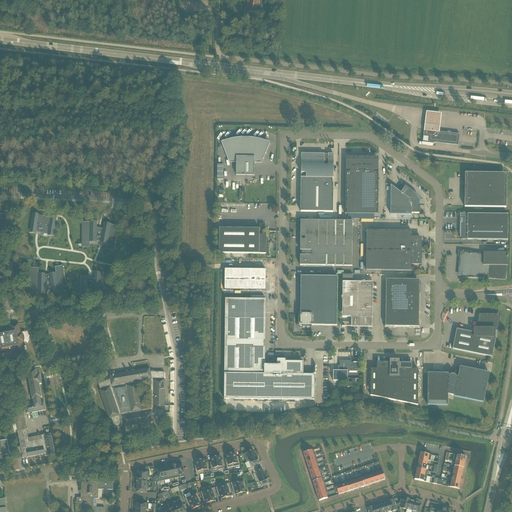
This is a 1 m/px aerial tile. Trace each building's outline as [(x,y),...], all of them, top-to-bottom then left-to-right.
[(248,12),(257,13),(258,5),(259,6),(259,1),(248,0),(247,0),(247,8),(248,8),(248,12)] [(427,111),(424,130),(439,132),(442,113),(427,111)] [(424,131),(423,137),(429,137),(428,142),(458,146),(459,135),(459,134),(445,133),(439,132),(436,131),(433,131),(424,130),(424,131)] [(261,162),(269,144),(266,143),(264,142),(261,141),(258,140),(256,140),(255,140),(251,139),(250,139),(246,139),(243,139),(240,139),(238,139),(237,139),(233,140),(232,140),(229,141),(226,142),(224,143),(223,143),(224,148),(229,162),(236,162),(236,175),(254,176),(255,162),(261,162)] [(301,184),(333,184),(333,183),(333,179),(334,155),(333,155),(333,156),(319,156),(319,155),(316,155),(316,156),(301,156),(301,184)] [(374,217),(376,217),(376,214),(378,214),(378,174),(374,172),(378,161),(346,160),(350,172),(345,174),(345,214),(374,214),(374,217)] [(465,207),(506,208),(506,199),(504,199),(505,176),(474,175),(474,173),(465,173),(465,207)] [(301,212),(333,212),(333,184),(301,184),(301,212)] [(390,215),(412,215),(412,214),(419,214),(419,203),(419,201),(419,200),(418,198),(417,197),(416,195),(415,194),(403,185),(398,191),(391,186),(390,215)] [(39,214),(33,213),(30,233),(36,234),(36,233),(48,235),(48,236),(54,237),(57,217),(51,216),(51,218),(39,216),(39,214)] [(461,240),(508,240),(508,215),(460,214),(460,234),(461,234),(461,240)] [(97,242),(97,241),(100,242),(100,243),(107,244),(106,250),(113,251),(114,251),(113,251),(118,227),(118,226),(111,225),(111,224),(110,227),(104,226),(104,223),(103,229),(97,228),(97,222),(97,225),(90,225),(90,221),(90,222),(82,222),(82,223),(82,247),(82,248),(90,248),(90,242),(97,242)] [(304,243),(352,244),(353,221),(301,221),(300,236),(307,236),(307,237),(307,238),(306,240),(306,241),(305,242),(304,243)] [(219,254),(266,254),(266,235),(264,235),(264,224),(259,224),(259,229),(219,229),(219,254)] [(366,251),(421,251),(421,238),(411,238),(411,231),(367,231),(366,251)] [(300,266),(352,266),(352,244),(304,243),(303,244),(302,246),(302,247),(302,249),(302,254),(300,254),(300,266)] [(488,277),(505,279),(506,266),(507,266),(508,252),(507,252),(507,253),(483,253),(483,255),(472,254),(473,252),(458,250),(458,257),(460,257),(459,262),(458,262),(458,265),(459,265),(458,274),(462,275),(462,278),(488,278),(488,277)] [(366,270),(411,271),(411,264),(418,264),(418,260),(420,260),(421,251),(366,251),(366,270)] [(38,274),(38,268),(31,268),(31,269),(30,294),(38,294),(38,295),(45,295),(45,288),(51,288),(52,295),(59,294),(59,293),(67,291),(66,291),(62,267),(63,266),(55,267),(55,273),(48,274),(49,275),(45,275),(45,274),(38,274)] [(225,290),(266,291),(266,270),(225,269),(225,290)] [(115,297),(115,290),(106,290),(107,275),(107,274),(101,274),(101,272),(94,272),(94,279),(88,278),(88,277),(82,277),(81,297),(88,297),(88,296),(94,296),(94,297),(100,298),(100,296),(115,297)] [(302,327),(312,328),(312,326),(337,326),(337,277),(301,277),(301,276),(300,314),(299,314),(298,324),(299,324),(299,326),(300,327),(302,327)] [(386,303),(420,304),(420,290),(418,290),(418,281),(413,281),(413,280),(408,280),(386,280),(386,303)] [(351,327),(372,327),(372,318),(373,318),(373,317),(372,317),(373,282),(343,282),(342,317),(351,317),(351,327)] [(224,399),(314,400),(315,375),(303,375),(303,362),(286,362),(286,360),(277,360),(277,362),(265,362),(266,299),(225,299),(224,399)] [(410,328),(420,328),(420,322),(419,322),(419,313),(420,313),(420,304),(386,303),(385,322),(385,328),(395,328),(395,327),(410,327),(410,328)] [(453,349),(492,357),(496,337),(494,337),(494,330),(496,330),(498,320),(480,316),(477,329),(475,329),(475,333),(457,329),(453,349)] [(0,353),(3,353),(2,352),(9,351),(9,352),(13,351),(13,350),(15,350),(15,353),(24,352),(22,345),(21,345),(21,342),(23,341),(22,334),(19,334),(19,331),(20,331),(18,324),(10,326),(11,329),(9,329),(9,328),(5,329),(5,330),(0,331),(0,353)] [(348,388),(356,388),(356,383),(358,383),(358,373),(357,373),(357,371),(358,372),(358,361),(358,363),(351,363),(351,359),(351,361),(349,361),(348,388)] [(371,396),(394,401),(394,377),(390,377),(391,360),(390,360),(390,362),(390,363),(377,362),(377,369),(371,369),(371,396)] [(394,401),(418,406),(418,370),(412,370),(412,363),(399,363),(399,362),(399,360),(397,360),(397,362),(392,362),(392,360),(391,360),(390,377),(394,377),(394,401)] [(347,388),(348,388),(349,361),(339,361),(339,371),(333,371),(333,381),(347,381),(347,388)] [(427,405),(448,406),(448,395),(454,396),(454,397),(482,402),(488,373),(460,367),(458,377),(455,376),(455,375),(452,375),(451,375),(448,375),(448,374),(428,373),(427,405)] [(109,419),(110,419),(113,428),(115,427),(117,427),(118,428),(120,428),(120,426),(124,426),(124,427),(153,422),(153,421),(164,419),(164,410),(165,410),(164,380),(164,372),(150,372),(150,369),(110,375),(111,380),(108,381),(104,383),(99,384),(98,383),(100,390),(100,391),(109,419)] [(25,405),(26,414),(45,410),(44,402),(41,403),(40,398),(41,397),(39,384),(41,384),(40,375),(37,375),(36,370),(27,371),(32,400),(33,399),(34,404),(25,405)] [(21,453),(22,458),(44,454),(44,457),(55,455),(51,434),(41,435),(41,436),(28,438),(24,414),(14,416),(20,447),(16,448),(17,454),(21,453)] [(0,459),(2,459),(3,459),(2,456),(9,455),(7,440),(0,441),(0,459)] [(257,458),(253,450),(247,453),(250,461),(257,458)] [(315,455),(314,450),(303,453),(305,458),(315,455)] [(432,455),(420,453),(419,458),(430,461),(432,455)] [(234,467),(231,454),(226,456),(227,459),(225,459),(227,468),(234,467)] [(240,466),(238,457),(236,457),(235,454),(231,454),(234,467),(240,466)] [(307,463),(317,459),(315,455),(305,458),(307,463)] [(220,457),(215,458),(218,468),(217,468),(218,470),(225,469),(223,460),(221,460),(220,457)] [(251,468),(248,469),(249,472),(253,471),(259,468),(257,465),(260,464),(257,458),(250,461),(248,462),(251,468)] [(317,465),(318,464),(317,459),(307,463),(308,467),(317,465)] [(209,472),(208,463),(206,463),(205,460),(200,461),(203,473),(209,472)] [(203,473),(200,461),(195,462),(196,465),(194,466),(196,475),(203,473)] [(259,468),(253,471),(254,474),(253,475),(255,479),(258,478),(259,480),(259,481),(267,478),(266,477),(266,478),(263,470),(260,471),(259,468)] [(158,475),(155,476),(155,478),(156,482),(159,482),(164,481),(162,469),(157,470),(158,475)] [(318,470),(310,472),(311,477),(322,474),(320,469),(318,469),(318,470)] [(385,480),(382,469),(376,471),(380,481),(385,480)] [(380,481),(376,471),(371,473),(375,483),(380,481)] [(375,483),(371,473),(366,474),(370,485),(375,483)] [(323,478),(322,474),(311,477),(313,482),(323,478)] [(366,474),(361,476),(364,486),(370,485),(366,474)] [(427,477),(416,474),(415,480),(414,479),(414,480),(426,482),(427,477)] [(364,486),(361,476),(356,478),(359,488),(364,486)] [(259,481),(257,481),(260,488),(262,487),(269,484),(267,478),(259,481)] [(314,487),(325,483),(323,478),(313,482),(314,487)] [(356,478),(351,479),(354,490),(359,488),(356,478)] [(351,479),(346,481),(349,491),(354,490),(351,479)] [(104,511),(104,508),(93,507),(94,499),(98,499),(98,489),(113,490),(113,480),(96,480),(96,483),(81,482),(81,498),(77,498),(76,511),(104,511)] [(238,484),(237,481),(231,483),(233,492),(235,491),(236,495),(241,494),(238,484)] [(346,481),(340,483),(344,493),(349,491),(346,481)] [(449,481),(447,487),(459,489),(460,484),(449,481)] [(246,488),(244,482),(238,484),(241,494),(245,492),(244,489),(246,488)] [(325,483),(314,487),(316,491),(326,488),(325,483)] [(340,483),(335,484),(336,487),(337,490),(338,493),(339,495),(344,493),(340,483)] [(41,501),(40,484),(8,486),(8,495),(19,494),(26,503),(27,503),(27,511),(19,511),(18,511),(29,511),(30,507),(34,503),(34,511),(46,511),(46,501),(41,501)] [(231,493),(228,484),(222,486),(226,498),(230,497),(229,493),(231,493)] [(226,498),(222,486),(216,487),(218,496),(220,496),(221,499),(226,498)] [(216,497),(214,488),(207,490),(211,502),(215,501),(214,497),(216,497)] [(211,502),(207,490),(201,492),(203,501),(205,500),(206,504),(211,502)] [(197,494),(191,496),(192,498),(196,508),(201,506),(199,503),(201,502),(198,496),(197,494)] [(191,496),(185,499),(186,501),(189,507),(190,507),(192,510),(196,508),(192,498),(191,496)] [(407,509),(410,501),(410,500),(404,498),(403,499),(401,499),(400,503),(402,504),(401,508),(407,510),(407,509)] [(388,503),(391,511),(397,510),(394,500),(388,502),(388,503)] [(181,502),(176,504),(177,506),(179,511),(185,511),(182,504),(181,502)]
